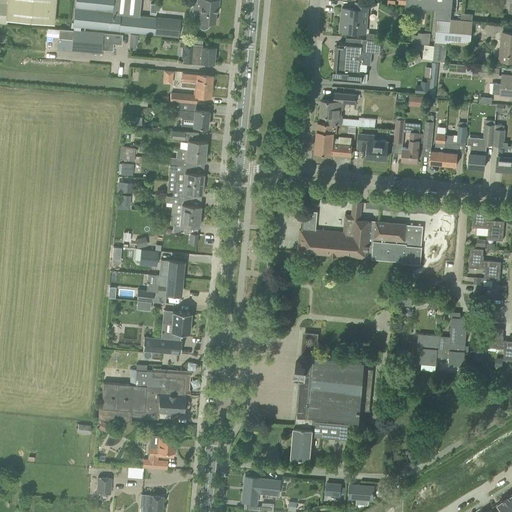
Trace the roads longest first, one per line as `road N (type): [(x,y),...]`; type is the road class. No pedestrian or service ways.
road 1 (tertiary): [(205,511),(213,425),(226,399),(232,350),(224,308),(235,168)]
road 2 (residential): [(511,193),(303,174)]
road 3 (unclassified): [(303,174),(315,0)]
road 4 (tertiary): [(235,168),(252,0)]
